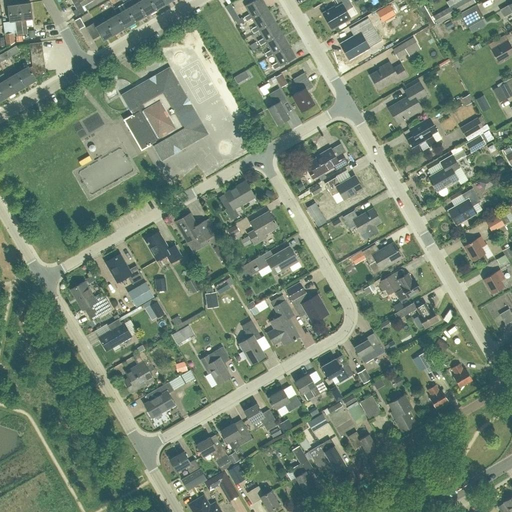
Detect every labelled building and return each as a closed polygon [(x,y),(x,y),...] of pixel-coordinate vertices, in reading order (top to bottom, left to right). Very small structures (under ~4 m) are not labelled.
[(81,6),(82,6),(78,0),(71,0),(77,9),(73,11),(76,17),(84,11),(81,6)] [(78,0),(82,6),(81,6),(84,11),(86,11),(83,6),(92,1),(91,0),(78,0)] [(93,0),(92,1),(83,6),(86,11),(97,4),(93,0)] [(141,0),(138,2),(146,15),(156,9),(150,0),(141,0)] [(150,0),(156,9),(167,3),(165,0),(150,0)] [(252,19),(251,18),(267,9),(262,0),(254,0),(244,6),(249,14),(244,17),(246,22),(252,19)] [(353,7),(348,0),(335,0),(339,6),(332,10),(331,9),(323,14),(332,29),(350,18),(346,11),(353,7)] [(437,24),(475,2),(473,0),(460,0),(433,16),(437,24)] [(146,15),(138,2),(127,8),(135,22),(146,15)] [(511,2),(500,9),(503,16),(511,12),(511,11),(511,2)] [(23,34),(27,33),(27,30),(25,19),(32,18),(30,3),(19,4),(22,30),(23,34)] [(16,34),(23,34),(22,30),(19,4),(7,5),(9,21),(15,21),(16,34)] [(466,28),(484,18),(476,4),(459,14),(466,28)] [(377,12),(382,21),(394,14),(389,5),(377,12)] [(127,8),(117,14),(125,28),(135,22),(127,8)] [(259,31),(258,30),(274,21),(267,9),(251,18),(252,19),(256,26),(250,29),(253,34),(259,31)] [(125,28),(117,14),(106,21),(114,34),(125,28)] [(354,36),(340,44),(349,59),(369,47),(364,39),(376,32),(368,18),(349,29),(354,36)] [(114,34),(106,21),(96,27),(94,23),(86,28),(93,40),(100,35),(103,40),(114,34)] [(265,43),(265,42),(281,33),(274,21),(258,30),(259,31),(263,38),(257,41),(260,46),(265,43)] [(14,42),(13,33),(5,34),(6,47),(14,42)] [(272,55),(272,54),(288,45),(281,33),(265,42),(265,43),(270,50),(264,53),(267,58),(272,55)] [(413,37),(402,43),(406,50),(417,44),(413,37)] [(168,39),(161,44),(163,48),(171,43),(168,39)] [(511,48),(510,46),(507,40),(491,49),(499,64),(505,60),(505,59),(511,54),(511,48)] [(16,45),(6,51),(9,57),(19,51),(16,45)] [(272,54),(272,55),(277,62),(271,66),(274,70),(279,67),(295,57),(288,45),(272,54)] [(0,62),(9,57),(6,51),(0,54),(0,62)] [(408,76),(401,64),(393,69),(389,62),(381,67),(382,69),(370,76),(378,89),(394,80),(396,83),(408,76)] [(35,77),(45,71),(44,65),(32,66),(29,68),(35,77)] [(35,77),(29,68),(28,66),(18,72),(25,86),(36,79),(35,77)] [(169,67),(145,82),(121,95),(121,94),(120,95),(129,110),(130,111),(132,114),(123,119),(141,150),(152,144),(152,145),(161,161),(208,134),(169,67)] [(18,72),(7,79),(15,92),(25,86),(18,72)] [(292,96),(301,111),(313,104),(306,91),(313,87),(304,73),(293,79),(300,91),(292,96)] [(239,75),(234,77),(238,84),(243,81),(239,75)] [(15,92),(7,79),(0,82),(0,90),(4,98),(15,92)] [(511,95),(511,93),(506,82),(500,86),(492,89),(499,102),(506,98),(511,95)] [(426,95),(420,83),(406,91),(409,96),(389,108),(397,123),(421,109),(416,100),(426,95)] [(286,101),(279,88),(269,94),(274,105),(268,108),(277,125),(289,118),(281,105),(286,101)] [(460,98),(464,104),(471,99),(467,93),(460,98)] [(483,94),(475,98),(481,111),(490,107),(483,94)] [(465,137),(483,127),(482,126),(477,117),(459,127),(465,137)] [(437,131),(429,118),(409,129),(413,137),(407,140),(415,154),(435,143),(431,135),(437,131)] [(483,127),(465,137),(467,141),(488,129),(486,124),(482,126),(483,127)] [(488,131),(480,135),(485,144),(493,140),(488,131)] [(471,152),(485,144),(480,135),(466,143),(471,152)] [(316,177),(318,176),(323,173),(333,167),(335,171),(347,164),(341,154),(334,157),(329,148),(315,157),(316,159),(309,163),(312,169),(308,171),(312,179),(316,177)] [(456,162),(452,156),(440,162),(444,169),(429,177),(437,191),(438,191),(440,194),(441,196),(443,196),(447,194),(447,192),(447,190),(445,187),(458,179),(453,171),(459,167),(456,162)] [(483,190),(495,183),(490,174),(478,181),(483,190)] [(336,204),(344,200),(362,189),(354,176),(340,185),(336,178),(325,184),(332,196),(336,204)] [(254,196),(245,181),(224,193),(230,203),(224,206),(232,220),(239,216),(234,208),(254,196)] [(313,195),(322,190),(318,184),(309,189),(313,195)] [(479,200),(472,188),(461,195),(465,201),(448,211),(456,225),(476,213),(472,205),(479,200)] [(502,210),(509,222),(511,220),(511,214),(508,207),(502,210)] [(326,222),(318,208),(310,212),(318,226),(326,222)] [(381,222),(373,208),(357,217),(354,211),(343,217),(349,229),(356,225),(361,234),(366,231),(369,237),(377,233),(374,226),(381,222)] [(279,229),(269,212),(250,223),(254,230),(248,234),(254,244),(279,229)] [(190,213),(175,222),(187,242),(196,236),(200,242),(212,235),(206,223),(204,221),(197,225),(190,213)] [(492,232),(504,225),(498,214),(485,222),(492,232)] [(334,228),(342,224),(339,219),(332,223),(334,228)] [(230,235),(239,230),(236,225),(227,230),(230,235)] [(181,257),(175,245),(169,249),(159,231),(152,235),(151,234),(149,233),(146,235),(145,237),(146,239),(145,240),(157,260),(166,255),(170,263),(181,257)] [(485,246),(480,237),(464,246),(472,261),(485,254),(487,258),(493,255),(487,245),(485,246)] [(401,257),(393,243),(379,251),(375,244),(362,252),(369,265),(376,261),(380,269),(401,257)] [(502,250),(507,258),(511,254),(511,251),(509,246),(502,250)] [(288,247),(273,256),(266,260),(262,254),(255,259),(240,267),(247,278),(261,270),(269,265),(274,273),(288,265),(289,266),(298,261),(293,253),(291,254),(288,247)] [(351,264),(362,259),(359,251),(348,256),(351,264)] [(143,278),(136,266),(129,270),(119,254),(105,262),(117,282),(127,277),(132,284),(143,278)] [(504,278),(499,270),(483,279),(491,294),(504,287),(500,281),(504,278)] [(399,288),(390,274),(379,281),(380,282),(377,283),(382,291),(385,289),(388,294),(399,288)] [(411,280),(408,274),(399,279),(403,285),(401,287),(402,289),(400,291),(396,293),(400,301),(407,297),(408,299),(421,291),(414,279),(411,280)] [(186,281),(193,293),(201,288),(194,276),(186,281)] [(219,294),(230,287),(225,279),(214,286),(219,294)] [(111,309),(102,292),(94,297),(84,281),(70,290),(82,310),(93,303),(100,315),(111,309)] [(145,282),(128,292),(136,307),(154,296),(145,282)] [(328,314),(317,295),(306,301),(302,295),(305,293),(299,282),(286,290),(301,316),(307,313),(312,323),(328,314)] [(215,293),(207,294),(208,303),(217,302),(215,293)] [(294,315),(286,301),(282,295),(271,301),(275,307),(280,316),(270,322),(274,330),(268,334),(267,333),(273,345),(274,344),(272,342),(281,337),(285,344),(283,345),(293,339),(294,340),(296,339),(296,338),(299,336),(288,318),(294,315)] [(150,305),(157,318),(164,313),(157,300),(150,305)] [(400,302),(392,306),(395,312),(403,308),(400,302)] [(413,302),(394,313),(397,319),(417,308),(413,302)] [(429,310),(425,303),(417,308),(420,315),(418,316),(425,327),(437,320),(431,309),(429,310)] [(505,324),(511,320),(511,313),(509,308),(499,314),(505,324)] [(121,324),(118,319),(107,325),(111,332),(108,334),(107,333),(99,337),(98,337),(106,351),(131,337),(123,323),(121,324)] [(241,325),(244,330),(248,338),(239,344),(251,364),(265,356),(256,340),(261,337),(253,325),(251,320),(241,325)] [(173,334),(178,343),(193,334),(188,325),(173,334)] [(450,338),(457,334),(452,325),(445,330),(450,338)] [(430,348),(442,352),(445,342),(433,338),(430,348)] [(379,343),(372,348),(367,340),(354,348),(360,357),(363,363),(364,363),(364,364),(365,364),(365,363),(373,359),(384,353),(384,352),(384,351),(379,343)] [(208,373),(210,372),(217,384),(230,376),(223,364),(229,360),(222,347),(200,359),(208,373)] [(130,393),(149,382),(154,379),(150,373),(146,366),(151,363),(143,351),(132,357),(137,365),(125,372),(128,378),(124,381),(130,393)] [(419,355),(412,359),(419,371),(426,367),(428,372),(435,368),(425,351),(418,355),(419,355)] [(353,374),(347,364),(340,368),(335,359),(321,366),(328,378),(336,374),(341,381),(353,374)] [(178,373),(187,370),(184,361),(175,364),(178,373)] [(463,370),(459,363),(451,368),(455,375),(453,376),(459,387),(472,380),(465,368),(463,370)] [(371,379),(365,368),(357,373),(363,383),(371,379)] [(190,370),(181,375),(185,383),(195,378),(190,370)] [(295,382),(302,394),(307,401),(327,390),(321,380),(314,384),(308,374),(295,382)] [(181,375),(168,382),(173,391),(185,383),(181,375)] [(173,391),(168,382),(154,391),(157,396),(144,404),(152,418),(174,405),(168,394),(173,391)] [(432,410),(446,400),(434,382),(420,391),(432,410)] [(269,397),(276,409),(284,404),(288,412),(289,411),(301,405),(295,395),(288,399),(283,389),(269,397)] [(336,401),(343,397),(339,391),(333,395),(336,401)] [(346,406),(356,400),(352,394),(342,400),(346,406)] [(381,413),(372,395),(360,402),(369,419),(381,413)] [(404,395),(388,404),(392,411),(390,412),(396,422),(401,431),(412,425),(411,423),(414,421),(408,410),(412,408),(404,395)] [(356,425),(366,419),(356,402),(346,408),(356,425)] [(260,418),(264,425),(267,430),(278,424),(274,419),(269,410),(262,414),(257,404),(244,411),(251,423),(260,418)] [(311,416),(318,412),(315,407),(308,411),(311,416)] [(313,432),(328,423),(322,414),(307,422),(313,432)] [(288,418),(279,424),(284,432),(293,427),(288,418)] [(252,438),(246,428),(239,433),(234,424),(233,423),(220,431),(227,443),(235,438),(240,446),(252,438)] [(202,426),(196,429),(201,438),(207,434),(202,426)] [(282,434),(278,428),(270,432),(274,439),(282,434)] [(376,447),(368,434),(360,439),(356,432),(348,437),(355,448),(362,444),(366,452),(376,447)] [(230,461),(226,454),(220,444),(215,447),(209,437),(196,444),(203,456),(210,452),(215,460),(219,467),(230,461)] [(319,469),(330,462),(335,472),(346,466),(334,446),(330,439),(321,444),(309,451),(319,469)] [(300,485),(303,490),(313,484),(305,472),(312,468),(299,446),(292,450),(300,464),(290,469),(295,477),(290,480),(295,488),(300,485)] [(227,455),(232,464),(239,460),(234,451),(227,455)] [(190,463),(183,452),(170,460),(176,471),(185,465),(191,474),(181,480),(187,490),(206,479),(195,460),(190,463)] [(245,478),(237,465),(227,470),(235,483),(245,478)] [(220,483),(228,479),(224,472),(216,476),(206,483),(210,489),(220,483)] [(129,483),(123,473),(117,477),(123,487),(129,483)] [(227,479),(220,483),(226,494),(234,489),(228,479),(227,479)] [(258,486),(247,493),(253,503),(261,499),(268,511),(279,505),(271,490),(263,495),(258,486)] [(188,504),(193,511),(221,511),(216,502),(210,505),(204,495),(192,502),(188,504)] [(511,511),(511,496),(504,502),(504,503),(500,506),(499,508),(502,511),(505,511),(509,510),(510,511),(511,511)]
